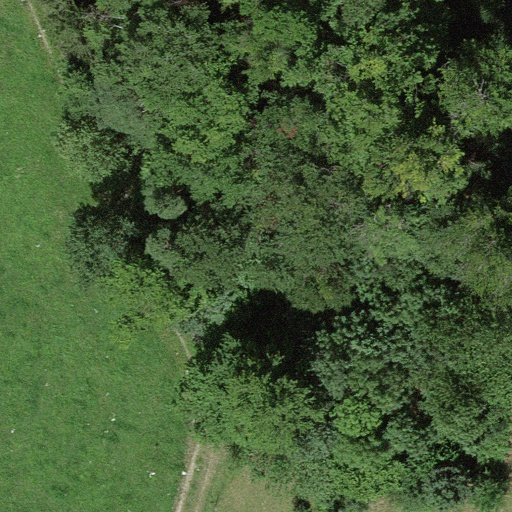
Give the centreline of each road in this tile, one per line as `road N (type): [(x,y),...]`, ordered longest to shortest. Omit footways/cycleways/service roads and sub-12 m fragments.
road 1 (track): [(36,0),(69,92),(194,345),(197,374)]
road 2 (track): [(181,511),(196,464),(197,374)]
